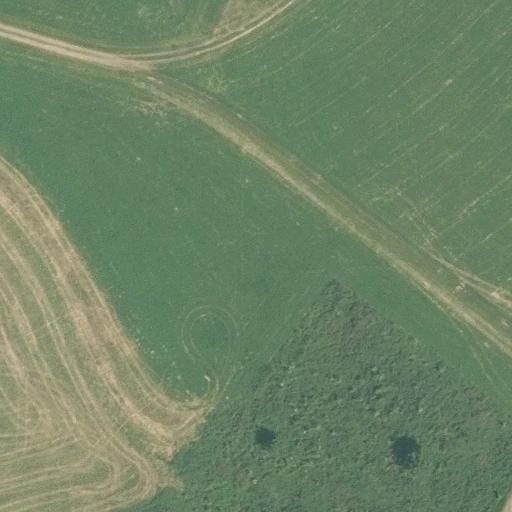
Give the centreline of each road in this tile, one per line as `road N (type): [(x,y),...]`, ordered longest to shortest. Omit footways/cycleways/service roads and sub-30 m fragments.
road 1 (track): [(87,59),(151,74),(214,107),(511,336)]
road 2 (track): [(0,33),(140,66),(217,46),(293,0)]
